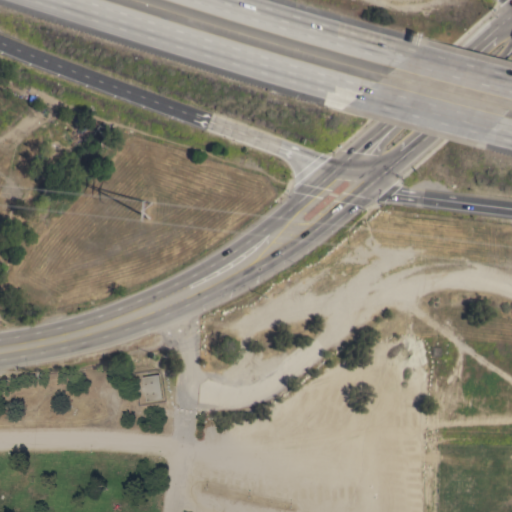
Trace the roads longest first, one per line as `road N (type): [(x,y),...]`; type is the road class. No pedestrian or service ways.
road 1 (track): [(184,377),(211,393),(244,397),(392,291),(450,278),(511,290)]
road 2 (motorway): [(0,41),(333,172)]
road 3 (motorway): [(57,0),(366,95)]
road 4 (primary): [(511,14),(333,172)]
road 5 (motorway): [(413,58),(213,0)]
road 6 (primary): [(372,185),(511,62)]
road 7 (primary): [(168,300),(0,350)]
road 8 (track): [(168,300),(185,350),(182,453)]
road 9 (motorway): [(372,185),(511,208)]
road 10 (motorway): [(366,95),(486,128)]
road 11 (primary): [(272,236),(168,300)]
